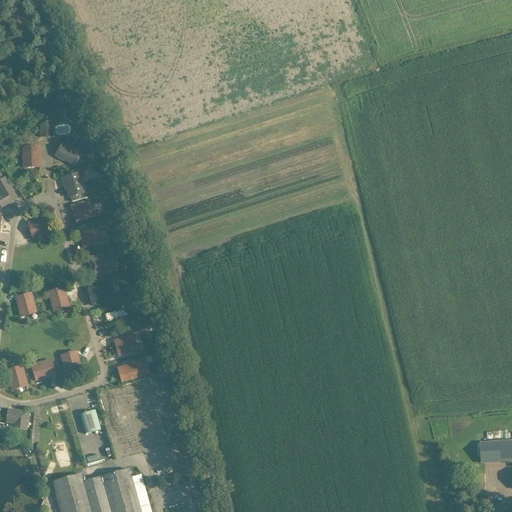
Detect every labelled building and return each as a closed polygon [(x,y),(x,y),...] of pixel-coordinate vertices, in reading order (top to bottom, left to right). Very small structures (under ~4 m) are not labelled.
[(89,127),(83,130),(86,136),(92,134),(89,127)] [(27,133),(21,137),(25,143),(31,140),(27,133)] [(65,141),(56,156),(57,156),(57,158),(60,160),(61,159),(65,162),(66,160),(75,166),(83,154),(72,147),(73,146),(72,145),(76,139),(69,135),(65,141)] [(22,146),(22,169),(41,169),(41,146),(22,146)] [(95,170),(100,175),(107,170),(102,164),(95,170)] [(86,193),(79,172),(61,178),(65,191),(66,191),(69,199),(71,198),(72,203),(88,198),(87,193),(86,193)] [(0,194),(0,195),(0,207),(1,209),(18,199),(5,177),(4,178),(3,177),(0,176),(0,194)] [(109,176),(99,181),(104,192),(114,187),(109,176)] [(70,206),(75,222),(95,216),(90,200),(70,206)] [(27,223),(32,240),(53,234),(49,217),(27,223)] [(78,233),(83,249),(103,243),(99,227),(78,233)] [(87,258),(93,278),(119,270),(113,250),(87,258)] [(87,290),(93,308),(115,301),(109,283),(87,290)] [(71,308),(65,287),(47,292),(54,313),(71,308)] [(143,296),(140,288),(130,291),(133,299),(143,296)] [(15,298),(20,319),(37,314),(32,293),(15,298)] [(105,315),(107,322),(128,316),(126,309),(105,315)] [(114,341),(119,357),(139,352),(134,335),(114,341)] [(159,347),(151,350),(153,357),(162,355),(159,347)] [(83,372),(77,351),(60,356),(66,377),(83,372)] [(117,368),(121,383),(150,375),(145,358),(131,362),(132,364),(117,368)] [(31,365),(35,382),(56,377),(52,360),(31,365)] [(29,387),(23,366),(6,370),(11,391),(29,387)] [(7,409),(6,424),(14,424),(13,429),(27,430),(30,412),(7,409)] [(80,415),(86,434),(101,430),(95,411),(80,415)] [(511,441),(480,444),(481,464),(511,461),(511,441)] [(151,511),(141,475),(132,478),(129,470),(84,483),(82,474),(54,482),(62,511),(151,511)]
